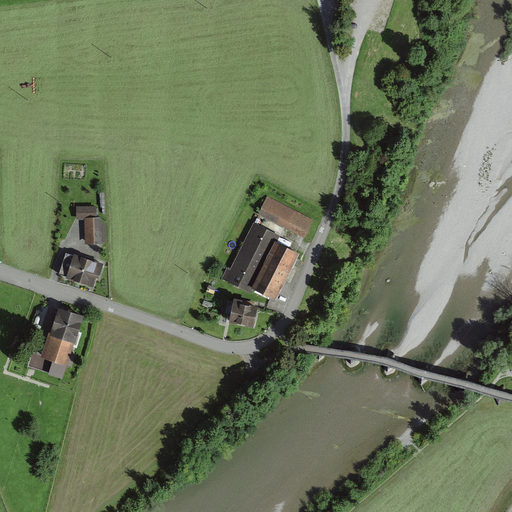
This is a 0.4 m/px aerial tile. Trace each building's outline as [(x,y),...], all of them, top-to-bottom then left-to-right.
[(312,220),(266,197),(257,214),(304,237),(312,220)] [(98,217),(82,218),(84,245),(99,244),(99,241),(105,241),(103,223),(99,223),(98,217)] [(277,235),(254,223),(225,278),(248,290),(249,287),(272,299),(297,252),(274,240),(277,235)] [(100,265),(68,255),(60,278),(93,288),(100,265)] [(239,303),(234,302),(231,321),(253,326),(257,307),(249,306),(250,301),(240,299),(239,303)] [(85,316),(59,307),(43,356),(69,365),(85,316)]
